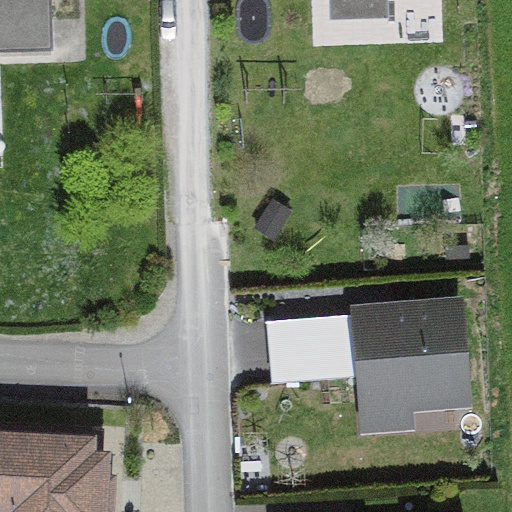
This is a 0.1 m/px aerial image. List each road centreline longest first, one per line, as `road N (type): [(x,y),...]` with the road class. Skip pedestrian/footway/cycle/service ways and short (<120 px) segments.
road 1 (residential): [(0,367),(214,376)]
road 2 (residential): [(214,376),(211,215)]
road 3 (residential): [(217,511),(214,376)]
